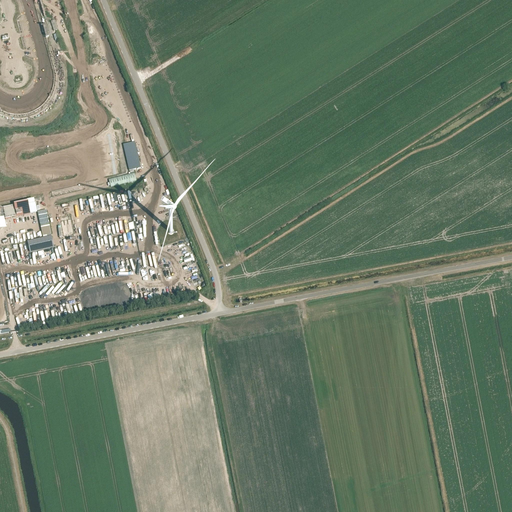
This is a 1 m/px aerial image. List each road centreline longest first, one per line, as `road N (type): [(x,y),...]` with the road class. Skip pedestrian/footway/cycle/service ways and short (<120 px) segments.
road 1 (unknown): [(10,309),(169,271),(154,180),(86,0)]
road 2 (unclassified): [(220,313),(213,266),(102,0)]
road 3 (unclassified): [(220,313),(511,258)]
road 4 (unclassified): [(0,354),(220,313)]
